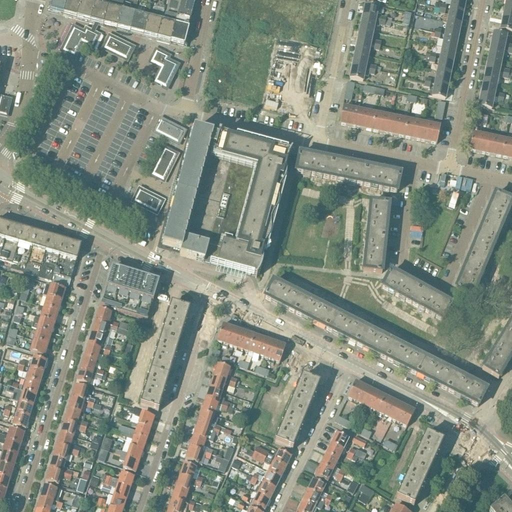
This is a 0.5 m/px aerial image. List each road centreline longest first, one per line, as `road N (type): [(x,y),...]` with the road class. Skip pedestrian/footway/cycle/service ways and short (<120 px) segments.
road 1 (residential): [(105,238),(20,511)]
road 2 (residential): [(491,179),(442,289),(402,267),(411,164)]
road 3 (residential): [(139,511),(214,293)]
road 4 (residential): [(481,0),(447,171)]
road 5 (residential): [(351,364),(277,511)]
road 6 (residential): [(182,111),(77,66),(29,55)]
road 7 (tertiary): [(351,364),(214,293)]
road 8 (residential): [(314,146),(347,0)]
road 9 (tertiary): [(481,438),(351,364)]
road 10 (residential): [(182,111),(314,146)]
road 11 (tertiary): [(214,293),(105,238)]
